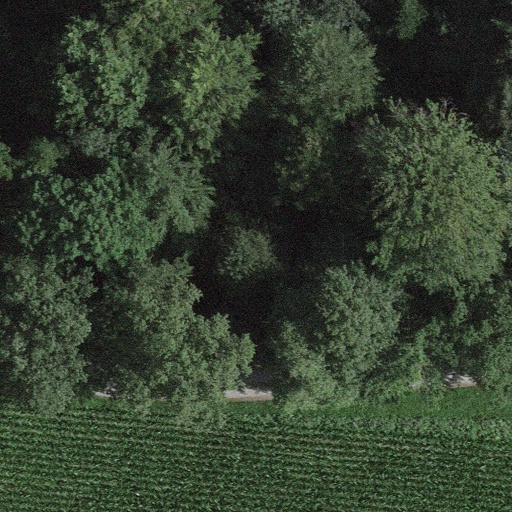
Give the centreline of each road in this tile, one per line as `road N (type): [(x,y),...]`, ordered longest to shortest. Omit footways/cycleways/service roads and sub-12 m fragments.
road 1 (track): [(33,345),(77,374),(138,385),(511,363)]
road 2 (track): [(33,345),(7,290),(15,198),(128,0)]
